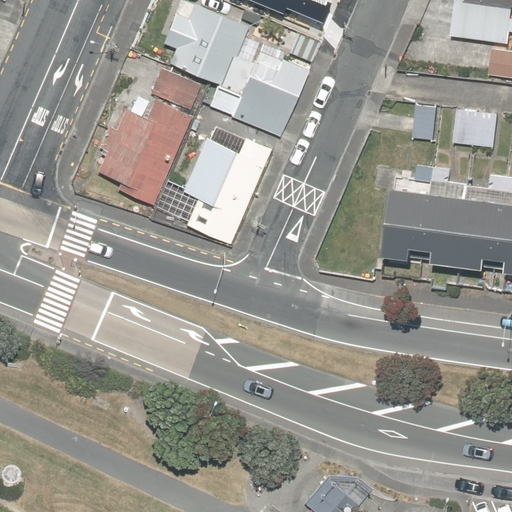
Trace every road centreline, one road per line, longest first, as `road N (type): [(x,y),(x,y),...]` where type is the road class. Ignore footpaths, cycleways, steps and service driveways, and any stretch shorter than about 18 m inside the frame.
road 1 (primary): [(511,452),(405,437),(314,410),(0,282)]
road 2 (unclassified): [(253,296),(382,0)]
road 3 (primary): [(0,210),(253,296)]
road 4 (primary): [(253,296),(393,333),(511,349)]
road 5 (unclassified): [(74,0),(0,175)]
